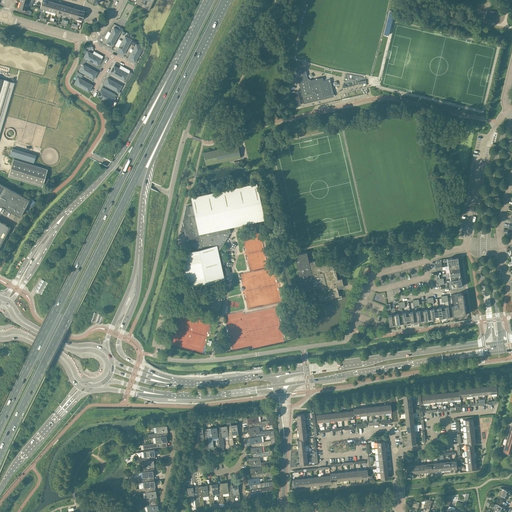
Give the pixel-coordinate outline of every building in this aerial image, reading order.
[(42,8),(46,9),(48,1),(45,0),(42,0),(39,11),(41,11),(42,8)] [(134,3),(149,11),(152,3),(147,1),(146,4),(142,2),(142,0),(135,0),(134,3)] [(24,13),(29,14),(30,11),(27,10),(29,5),(20,2),(18,7),(25,9),(24,13)] [(394,11),(389,10),(384,34),(388,35),(394,11)] [(486,17),(495,19),(496,17),(498,17),(499,12),(490,10),(490,13),(487,12),(486,17)] [(106,42),(112,46),(120,31),(114,27),(106,42)] [(117,50),(123,54),(131,39),(125,36),(117,50)] [(128,58),(135,62),(143,48),(136,44),(128,58)] [(87,51),(83,58),(98,65),(102,59),(87,51)] [(83,64),(79,71),(93,79),(97,72),(83,64)] [(110,72),(125,80),(128,74),(114,66),(110,72)] [(296,70),(303,103),(334,96),(330,79),(319,81),(318,78),(311,80),(307,78),(305,68),(296,70)] [(74,84),(89,92),(92,85),(78,77),(74,84)] [(0,131),(14,83),(0,78),(0,131)] [(103,84),(118,92),(122,86),(107,78),(103,84)] [(100,90),(97,96),(111,104),(115,98),(116,95),(102,87),(101,90),(100,90)] [(297,91),(290,93),(293,106),(301,104),(297,91)] [(203,152),(206,165),(240,158),(238,145),(203,152)] [(10,156),(34,163),(36,155),(12,148),(10,156)] [(8,176),(42,186),(47,169),(13,159),(8,176)] [(5,209),(20,217),(29,200),(0,183),(0,205),(1,207),(2,206),(5,208),(5,209)] [(180,253),(187,287),(224,279),(217,249),(219,249),(223,242),(223,241),(224,241),(224,239),(226,239),(227,237),(226,236),(228,235),(230,232),(229,227),(248,223),(264,220),(263,214),(256,183),(191,197),(193,205),(185,207),(180,230),(185,231),(188,242),(190,242),(191,243),(192,243),(193,250),(180,253)] [(0,245),(10,227),(0,221),(0,245)] [(318,296),(319,301),(325,299),(325,300),(331,299),(331,298),(339,296),(337,289),(336,286),(343,284),(341,278),(337,279),(334,268),(333,268),(330,257),(311,261),(310,254),(309,254),(308,252),(306,252),(294,254),(302,290),(312,288),(314,295),(315,295),(316,297),(318,296)] [(448,258),(449,266),(460,264),(459,259),(458,258),(459,258),(459,257),(448,258)] [(449,266),(450,273),(461,271),(460,266),(459,265),(460,265),(460,264),(449,266)] [(450,273),(451,280),(462,278),(461,274),(460,272),(461,272),(461,271),(450,273)] [(451,280),(452,287),(462,286),(463,286),(462,281),(461,279),(462,279),(462,278),(451,280)] [(459,305),(453,306),(454,316),(455,316),(465,314),(465,315),(467,314),(466,311),(466,305),(465,305),(465,302),(464,295),(464,296),(463,293),(461,293),(457,294),(458,301),(459,305)] [(453,306),(446,307),(447,317),(448,317),(450,316),(450,317),(454,316),(453,306)] [(446,307),(439,308),(440,318),(441,318),(442,318),(443,318),(447,317),(446,307)] [(439,308),(431,309),(433,319),(434,319),(435,319),(440,318),(439,308)] [(431,309),(424,310),(426,320),(427,320),(428,320),(433,319),(431,309)] [(424,310),(417,311),(419,321),(421,321),(426,320),(424,310)] [(417,311),(410,312),(412,322),(414,322),(419,321),(417,311)] [(410,312),(403,313),(405,323),(407,323),(412,322),(410,312)] [(403,313),(396,314),(397,325),(398,324),(400,324),(405,323),(403,313)] [(389,315),(390,326),(391,325),(393,325),(397,325),(396,314),(389,315)] [(257,416),(248,417),(248,423),(253,423),(253,427),(258,426),(269,425),(273,424),(272,420),(268,420),(257,422),(257,416)] [(148,438),(155,437),(156,437),(163,436),(162,432),(166,431),(166,425),(157,427),(157,432),(147,434),(148,438)] [(228,435),(229,446),(234,445),(232,434),(238,434),(237,425),(231,426),(231,430),(227,430),(228,435)] [(218,436),(218,440),(219,447),(224,446),(222,436),(228,435),(227,430),(227,426),(221,427),(221,431),(217,432),(218,436)] [(253,427),(249,427),(250,433),(254,433),(255,437),(259,436),(270,435),(274,434),(273,430),(269,430),(259,432),(258,426),(253,427)] [(207,433),(209,448),(214,448),(213,440),(218,440),(218,436),(217,432),(217,428),(211,428),(211,433),(207,433)] [(193,441),(195,450),(199,450),(198,439),(203,438),(205,449),(209,448),(207,433),(207,430),(203,431),(202,430),(196,430),(197,436),(194,441),(193,441)] [(143,445),(143,449),(162,447),(162,446),(163,446),(163,442),(166,442),(165,436),(163,436),(156,437),(155,437),(156,443),(143,445)] [(255,437),(250,437),(251,443),(256,443),(256,447),(261,446),(271,445),(271,440),(260,442),(259,436),(255,437)] [(256,447),(252,447),(253,453),(257,453),(258,457),(259,457),(273,455),(272,450),(262,452),(261,446),(256,447)] [(145,457),(134,458),(135,463),(143,462),(150,461),(150,460),(150,456),(154,456),(153,450),(144,451),(145,457)] [(258,457),(250,458),(251,464),(255,463),(255,467),(260,467),(271,465),(270,461),(259,462),(259,457),(258,457)] [(144,467),(134,469),(134,473),(140,472),(143,472),(150,471),(149,467),(153,466),(152,460),(150,460),(150,461),(143,462),(144,467)] [(255,467),(251,468),(252,474),(256,473),(257,477),(258,477),(276,475),(275,470),(261,472),(260,467),(255,467)] [(133,479),(134,484),(144,482),(149,481),(148,477),(153,477),(152,470),(150,471),(143,472),(140,472),(140,473),(141,478),(133,479)] [(323,476),(324,484),(331,483),(331,481),(330,475),(323,476)] [(257,477),(249,478),(250,484),(250,488),(255,488),(270,486),(269,481),(259,483),(258,477),(257,477)] [(145,488),(135,489),(135,494),(146,492),(150,491),(150,487),(154,487),(153,480),(149,481),(144,482),(145,488)] [(218,488),(218,493),(220,503),(224,503),(223,492),(224,492),(225,494),(228,494),(228,491),(228,490),(228,489),(227,482),(221,483),(222,488),(218,488)] [(208,490),(208,494),(208,497),(210,505),(214,504),(213,494),(218,493),(218,488),(217,484),(211,485),(212,489),(208,490)] [(228,489),(228,490),(228,491),(228,494),(230,502),(234,501),(233,494),(239,493),(238,484),(231,485),(232,489),(228,489)] [(202,490),(198,491),(200,506),(204,506),(204,505),(203,498),(208,497),(208,494),(208,490),(207,485),(201,486),(202,490)] [(255,488),(250,488),(250,489),(251,488),(252,492),(251,493),(252,499),(261,497),(260,492),(270,490),(270,486),(255,488)] [(193,487),(187,488),(188,497),(194,496),(195,507),(200,506),(198,491),(193,492),(193,487)] [(502,495),(509,497),(511,491),(501,487),(501,488),(504,489),(502,495)] [(146,498),(136,499),(137,503),(152,501),(151,497),(156,497),(155,491),(150,491),(146,492),(146,498)] [(152,501),(137,503),(137,508),(148,506),(148,511),(149,511),(158,511),(157,505),(152,505),(152,501)] [(496,511),(503,511),(506,506),(496,503),(499,504),(496,511)]
